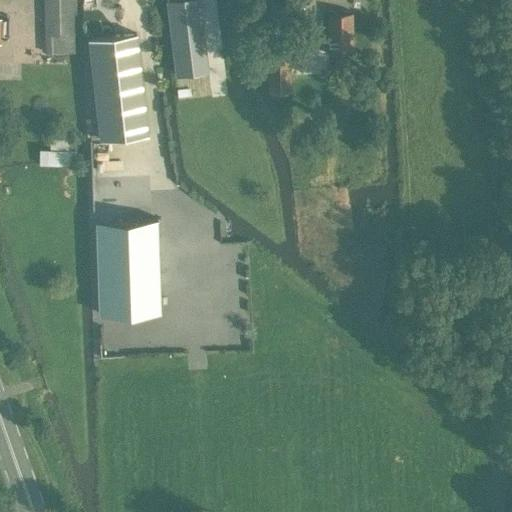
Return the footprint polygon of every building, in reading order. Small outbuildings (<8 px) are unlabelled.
[(43,0),(45,52),(73,51),(72,0),(43,0)] [(199,0),(165,0),(175,74),(208,70),(199,0)] [(352,12),(327,12),(327,52),(353,52),(352,12)] [(136,32),(88,37),(99,138),(147,132),(136,32)] [(290,92),(289,51),(267,52),(267,92),(290,92)] [(38,163),(72,165),(75,165),(76,149),(73,149),(72,149),(49,148),(39,148),(38,163)] [(157,216),(94,219),(97,311),(160,309),(157,216)]
